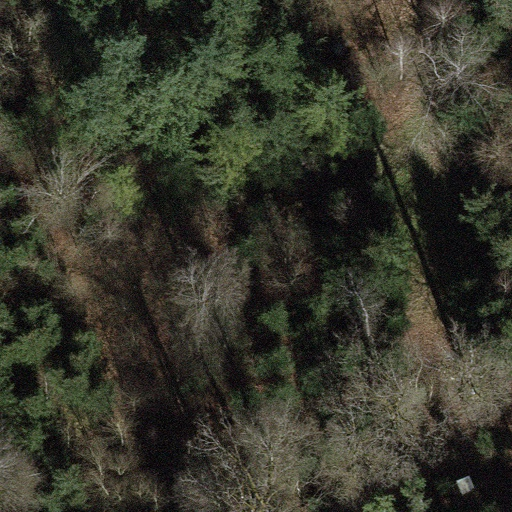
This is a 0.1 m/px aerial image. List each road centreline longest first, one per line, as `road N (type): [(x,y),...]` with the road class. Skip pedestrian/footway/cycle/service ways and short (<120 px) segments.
road 1 (track): [(443,0),(415,136),(447,307),(459,480)]
road 2 (track): [(158,287),(420,114),(457,121),(511,203)]
road 3 (track): [(413,511),(511,444)]
